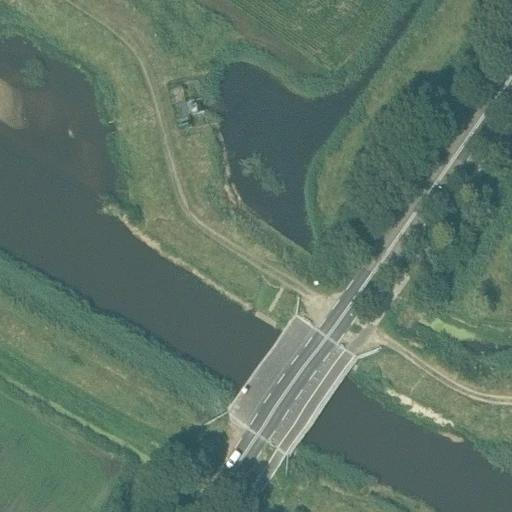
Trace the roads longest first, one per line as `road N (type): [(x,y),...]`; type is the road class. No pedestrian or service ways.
road 1 (tertiary): [(205,511),(511,77)]
road 2 (track): [(341,316),(173,208),(138,46),(61,0)]
road 3 (track): [(0,313),(297,492)]
road 4 (track): [(511,401),(468,396),(367,332)]
